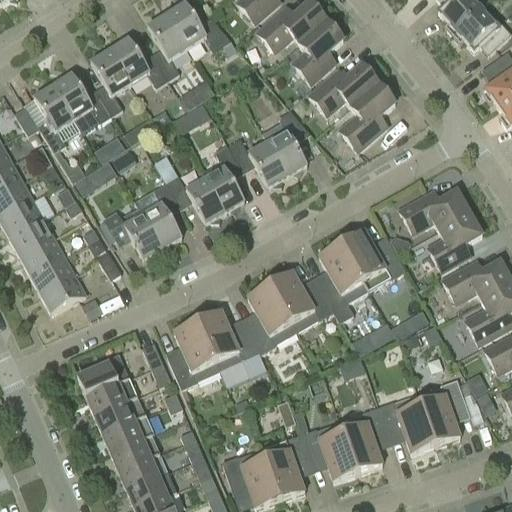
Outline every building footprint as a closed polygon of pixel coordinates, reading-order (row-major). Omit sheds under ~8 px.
[(0,0),(0,9),(1,12),(10,6),(16,8),(18,0),(0,0)] [(272,0),(244,0),(235,8),(255,30),(280,8),(272,0)] [(478,4),(474,0),(439,0),(436,4),(443,12),(437,18),(448,30),(444,33),(452,41),(481,15),(474,8),(478,4)] [(309,8),(293,21),(285,12),(261,34),(280,57),(294,45),(299,51),(326,27),(309,8)] [(200,35),(184,10),(181,12),(170,12),(170,19),(165,22),(186,56),(205,44),(213,58),(230,47),(213,27),(200,35)] [(511,40),(492,19),(488,23),(481,15),(452,41),(459,50),(463,47),(473,58),(480,52),(488,61),(511,40)] [(146,34),(162,59),(153,65),(167,87),(176,81),(168,67),(186,56),(165,22),(160,25),(154,22),(149,32),(146,34)] [(327,60),(328,59),(343,46),(326,27),(299,51),(304,57),(291,68),(310,91),(335,68),(327,60)] [(143,71),(127,46),(124,48),(113,48),(113,54),(108,57),(130,91),(148,80),(157,93),(167,87),(153,65),(143,71)] [(89,69),(105,95),(96,101),(110,123),(120,117),(111,103),(130,91),(108,57),(103,61),(98,58),(93,67),(89,69)] [(497,114),(511,103),(511,65),(507,58),(481,77),(491,91),(481,98),(489,110),(493,107),(497,114)] [(326,125),(346,108),(351,114),(378,90),(361,71),(346,84),(337,74),(306,101),(326,125)] [(86,107),(71,81),(67,83),(57,84),(57,90),(51,93),(73,127),(91,115),(100,129),(110,123),(96,101),(86,107)] [(379,123),(380,123),(395,110),(378,90),(351,114),(356,120),(338,135),(357,158),(387,132),(379,123)] [(63,152),(54,139),(73,127),(51,93),(46,97),(41,94),(36,103),(33,105),(49,130),(40,136),(54,158),(58,155),(63,152)] [(187,117),(197,111),(188,97),(179,103),(187,117)] [(511,103),(497,114),(502,120),(498,123),(506,135),(511,130),(511,103)] [(209,124),(202,111),(192,116),(200,129),(209,124)] [(36,137),(38,135),(25,113),(14,120),(28,142),(33,139),(36,137)] [(306,172),(291,146),(307,137),(290,117),(278,124),(281,129),(262,140),(287,184),(293,180),(298,184),(303,174),(306,172)] [(157,135),(151,125),(122,142),(129,153),(140,146),(157,135)] [(41,146),(36,137),(33,139),(28,142),(34,151),(41,146)] [(253,169),(268,195),(271,193),(282,193),(282,187),(287,184),(262,140),(261,140),(266,149),(248,160),(240,146),(228,153),(241,176),(253,169)] [(0,174),(12,168),(1,149),(0,150),(0,174)] [(102,170),(110,165),(113,163),(105,150),(94,157),(102,170)] [(41,153),(30,159),(41,177),(45,174),(52,171),(41,153)] [(201,179),(205,185),(225,220),(230,217),(235,220),(241,210),(244,209),(229,183),(241,176),(228,153),(216,160),(220,168),(201,179)] [(54,158),(66,177),(73,189),(84,182),(77,170),(71,174),(65,163),(64,164),(58,155),(54,158)] [(157,169),(166,186),(177,180),(168,163),(157,169)] [(0,199),(22,187),(12,168),(0,174),(0,199)] [(45,174),(41,177),(47,188),(54,189),(60,186),(52,171),(45,174)] [(93,195),(85,182),(74,189),(82,202),(93,195)] [(190,205),(205,231),(209,229),(219,229),(219,223),(225,220),(205,185),(186,196),(178,182),(165,189),(178,212),(190,205)] [(0,224),(33,206),(22,187),(0,199),(0,224)] [(181,245),(166,219),(178,212),(165,189),(134,207),(162,256),(167,253),(173,256),(178,247),(181,245)] [(57,200),(65,213),(75,207),(68,195),(57,200)] [(411,236),(431,225),(438,237),(469,219),(456,197),(439,207),(433,197),(399,216),(411,236)] [(0,229),(8,244),(43,225),(33,206),(0,224),(0,229)] [(115,218),(103,225),(116,248),(128,241),(143,267),(146,265),(157,265),(157,259),(162,256),(134,207),(133,208),(137,214),(119,225),(115,218)] [(75,208),(64,215),(70,224),(81,217),(75,208)] [(471,263),(470,262),(464,251),(482,241),(469,219),(438,237),(442,244),(425,254),(440,281),(471,263)] [(19,263),(54,244),(43,225),(8,244),(19,263)] [(82,242),(88,250),(95,246),(98,244),(92,235),(82,242)] [(389,247),(374,256),(363,237),(341,250),(369,298),(405,277),(389,247)] [(29,282),(64,263),(54,244),(19,263),(29,282)] [(94,261),(105,254),(98,244),(95,246),(88,250),(94,261)] [(318,263),(329,282),(316,289),(333,318),(339,329),(353,320),(347,310),(369,298),(341,250),(318,263)] [(108,258),(97,265),(111,287),(122,280),(108,258)] [(40,301),(75,282),(64,263),(29,282),(40,301)] [(454,314),(477,301),(481,307),(511,289),(500,267),(482,277),(476,266),(440,286),(454,314)] [(269,291),(297,339),(333,318),(316,289),(303,297),(292,278),(269,291)] [(51,320),(86,301),(75,282),(40,301),(51,320)] [(511,334),(511,331),(507,322),(511,319),(511,289),(481,307),(485,315),(462,327),(477,354),(511,334)] [(247,304),(258,323),(244,331),(260,362),(274,352),(297,339),(269,291),(247,304)] [(81,310),(89,324),(100,318),(92,304),(81,310)] [(197,328),(220,379),(260,362),(244,331),(229,337),(221,318),(197,328)] [(412,338),(406,327),(390,336),(397,347),(412,338)] [(220,379),(197,328),(173,338),(182,358),(167,365),(181,396),(220,379)] [(379,340),(384,348),(394,342),(389,334),(379,340)] [(418,340),(401,347),(405,356),(422,349),(418,340)] [(511,340),(482,357),(497,383),(511,375),(511,340)] [(155,349),(143,354),(152,374),(163,369),(155,349)] [(101,372),(76,383),(85,403),(128,385),(118,361),(99,369),(101,372)] [(155,382),(167,377),(163,369),(152,374),(155,382)] [(471,384),(478,397),(488,392),(481,378),(471,384)] [(85,403),(94,422),(137,403),(128,385),(85,403)] [(417,400),(435,453),(460,444),(453,423),(468,418),(457,386),(417,400)] [(176,399),(164,404),(167,412),(179,407),(176,399)] [(511,399),(503,404),(511,420),(511,399)] [(378,414),(389,446),(404,441),(411,461),(435,453),(417,400),(378,414)] [(94,422),(102,441),(145,422),(137,403),(94,422)] [(236,417),(237,416),(244,413),(249,411),(246,405),(233,410),(236,417)] [(276,410),(280,422),(292,418),(292,417),(288,406),(278,410),(276,410)] [(171,420),(182,415),(179,407),(167,412),(171,420)] [(382,471),(375,451),(389,446),(378,414),(339,427),(358,480),(382,471)] [(102,441),(110,459),(151,442),(153,441),(145,422),(102,441)] [(300,441),(311,473),(326,468),(333,488),(358,480),(339,427),(300,441)] [(201,442),(210,438),(206,430),(197,434),(201,442)] [(183,450),(195,445),(191,437),(179,442),(183,450)] [(304,498),(297,478),(311,473),(300,441),(261,454),(280,507),(304,498)] [(110,459),(118,478),(159,460),(151,442),(110,459)] [(265,511),(280,507),(261,454),(222,468),(233,500),(248,495),(253,511),(265,511)] [(199,456),(187,461),(191,469),(202,463),(199,456)] [(159,482),(151,465),(159,461),(159,460),(118,478),(126,497),(159,482)] [(194,477),(206,472),(202,463),(191,469),(194,477)] [(126,497),(132,511),(142,511),(167,501),(167,502),(176,498),(167,479),(159,482),(126,497)] [(215,493),(203,498),(206,506),(218,501),(215,493)] [(171,511),(167,502),(167,501),(142,511),(171,511)] [(208,511),(222,511),(218,501),(206,506),(208,511)]
